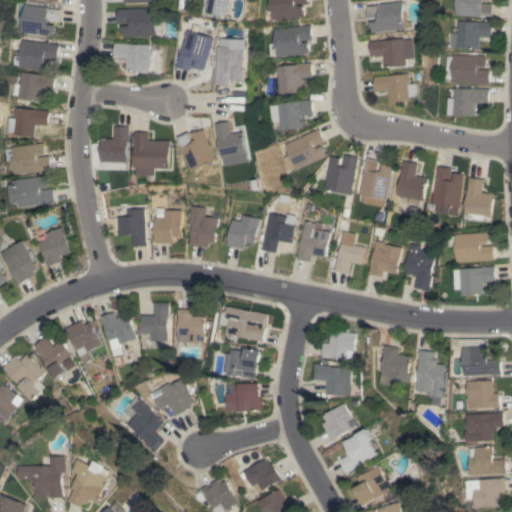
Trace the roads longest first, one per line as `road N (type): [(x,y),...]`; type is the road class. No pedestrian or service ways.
road 1 (residential): [(0,340),(103,281),(167,274),(413,319),(511,319)]
road 2 (residential): [(103,281),(76,148),(85,0)]
road 3 (residential): [(511,149),(351,117),(334,0)]
road 4 (residential): [(304,298),(286,370),(287,425),(339,511)]
